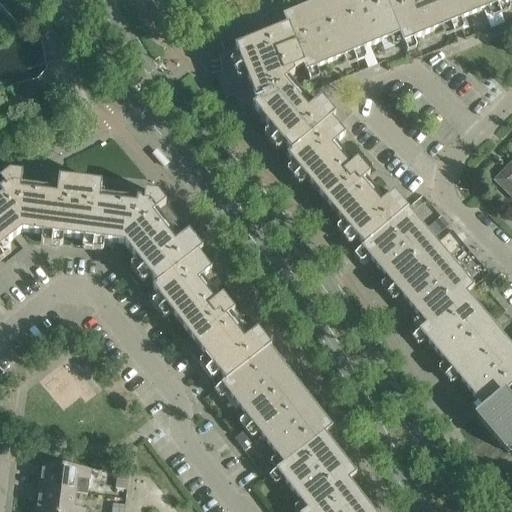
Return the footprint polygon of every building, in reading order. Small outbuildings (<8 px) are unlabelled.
[(305,73),(399,35),(385,0),(321,0),(282,16),(286,27),(287,27),(303,67),(305,73)] [(469,0),(385,0),(399,35),(403,44),(475,14),(469,0)] [(469,0),(475,14),(510,0),(469,0)] [(225,99),(230,96),(242,111),(251,107),(252,110),(267,97),(269,99),(276,100),(289,89),(284,83),(294,74),(293,71),(303,67),(287,27),(286,27),(219,55),(222,75),(216,78),(225,99)] [(267,97),(252,110),(258,116),(277,138),(290,153),(286,156),(286,157),(331,119),(331,120),(335,116),(321,99),(307,111),(294,95),(289,89),(276,100),(269,99),(267,97)] [(331,119),(286,157),(299,172),(325,203),(330,209),(349,231),(362,247),(360,248),(361,249),(408,209),(407,208),(407,209),(393,193),(380,204),(366,189),(361,182),(369,175),(357,160),(349,167),(332,147),(345,136),(331,120),(331,119)] [(511,162),(494,181),(511,198),(511,162)] [(0,249),(14,239),(21,233),(73,239),(80,182),(58,179),(56,196),(53,196),(20,192),(22,175),(9,174),(0,180),(0,183),(4,188),(0,190),(0,195),(2,197),(0,198),(0,249)] [(99,202),(101,184),(80,182),(73,239),(115,244),(119,213),(122,214),(126,210),(127,205),(99,202)] [(119,213),(115,244),(124,245),(139,265),(171,239),(152,216),(165,205),(157,195),(144,193),(143,201),(136,200),(135,206),(127,205),(126,210),(122,214),(119,213)] [(129,273),(128,276),(163,318),(165,319),(172,314),(189,336),(204,325),(206,327),(213,328),(226,317),(234,311),(222,295),(214,302),(198,281),(211,270),(198,254),(202,251),(188,233),(184,228),(165,205),(152,216),(171,239),(139,265),(131,271),(129,273)] [(503,394),(511,386),(511,347),(466,293),(474,287),(408,209),(361,249),(425,325),(418,331),(484,410),(503,394)] [(269,347),(270,348),(271,347),(257,329),(243,340),(231,324),(229,321),(226,317),(213,328),(206,327),(204,325),(189,336),(192,340),(194,343),(188,347),(188,350),(218,388),(221,385),(269,347)] [(269,347),(221,385),(283,464),(284,465),(325,433),(332,428),(307,395),(310,392),(306,388),(303,390),(270,348),(269,347)] [(511,403),(503,394),(484,410),(476,417),(507,454),(511,454),(511,403)] [(325,433),(284,465),(283,464),(275,470),(306,510),(308,511),(349,480),(356,474),(353,469),(356,467),(353,463),(349,465),(325,433)] [(42,464),(39,489),(75,493),(87,495),(90,469),(42,464)] [(129,474),(117,473),(115,489),(127,490),(129,474)] [(374,511),(349,480),(308,511),(306,510),(303,511),(374,511)] [(36,511),(85,511),(85,509),(74,508),(75,493),(39,489),(36,511)]
